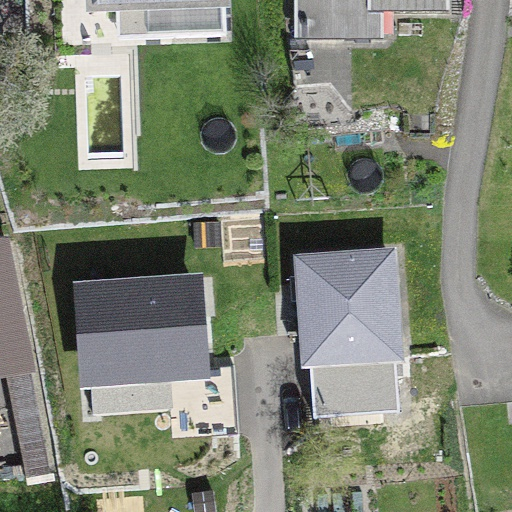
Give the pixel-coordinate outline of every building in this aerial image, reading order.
[(233,0),(85,0),(87,19),(234,13),(233,0)] [(442,13),(442,0),(294,0),(294,39),(376,38),(376,13),(442,13)] [(0,382),(4,382),(24,482),(44,477),(0,250),(0,382)] [(312,394),(396,393),(394,267),(310,268),(312,394)] [(202,279),(62,290),(72,407),(212,396),(202,279)]
